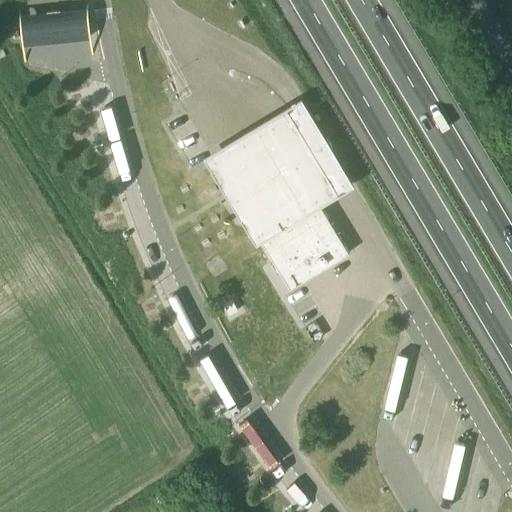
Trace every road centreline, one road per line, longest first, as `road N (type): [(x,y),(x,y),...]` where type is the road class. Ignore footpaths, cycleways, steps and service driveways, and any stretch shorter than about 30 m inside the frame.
road 1 (motorway): [(305,0),(511,346)]
road 2 (motorway): [(511,240),(369,0)]
